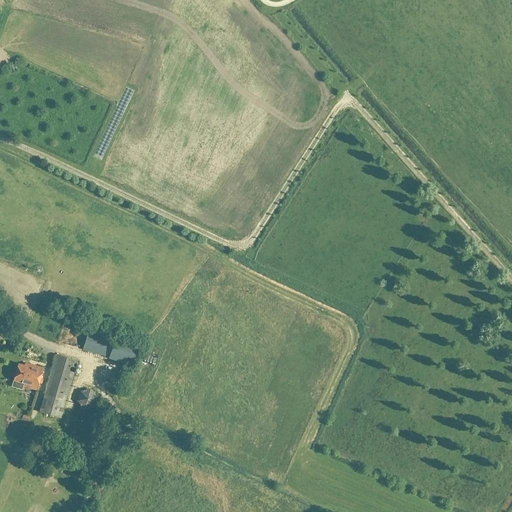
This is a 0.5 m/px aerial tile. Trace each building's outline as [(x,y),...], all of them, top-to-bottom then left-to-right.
[(133,345),(115,340),(88,332),(83,351),(127,364),(133,345)] [(60,418),(76,361),(55,355),(39,412),(60,418)] [(40,380),(43,370),(43,369),(24,363),(24,366),(18,364),(15,373),(40,380)] [(37,391),(40,380),(15,373),(13,381),(11,387),(22,390),(23,387),(37,391)] [(47,429),(43,438),(59,443),(62,434),(47,429)]
